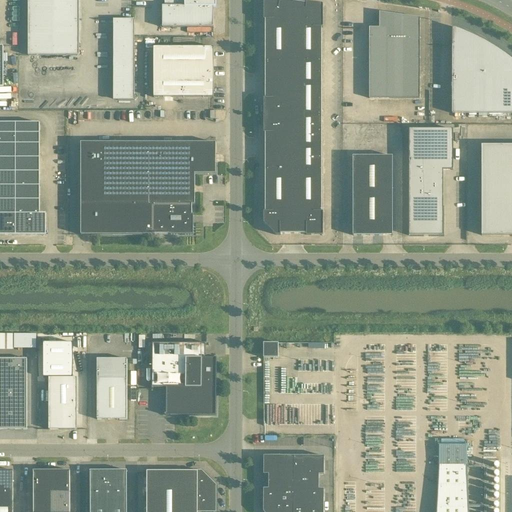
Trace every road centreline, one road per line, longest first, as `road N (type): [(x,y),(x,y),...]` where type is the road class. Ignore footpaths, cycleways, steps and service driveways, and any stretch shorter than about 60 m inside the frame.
road 1 (unclassified): [(511,261),(236,262)]
road 2 (unclassified): [(236,262),(235,0)]
road 3 (unclassified): [(236,453),(0,453)]
road 4 (unclassified): [(236,262),(0,262)]
road 5 (unclassified): [(236,453),(236,262)]
road 6 (unknown): [(112,442),(133,431),(134,361),(94,361),(92,397)]
